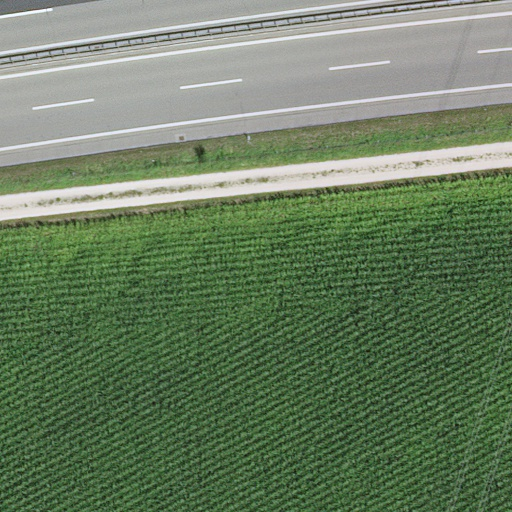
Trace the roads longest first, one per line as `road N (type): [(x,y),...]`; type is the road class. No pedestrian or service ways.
road 1 (motorway): [(0,115),(511,51)]
road 2 (track): [(511,156),(0,210)]
road 3 (motorway): [(134,0),(0,19)]
